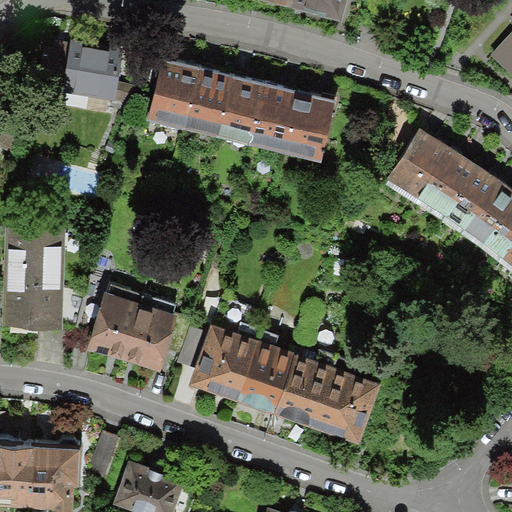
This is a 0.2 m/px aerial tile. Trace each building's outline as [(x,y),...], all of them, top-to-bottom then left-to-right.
[(297,0),(303,1),(317,5),(315,10),(330,14),(331,9),(338,11),(341,0),(297,0)] [(365,0),(358,20),(377,26),(386,0),(365,0)] [(511,32),(493,54),(511,71),(511,32)] [(113,91),(113,95),(134,100),(138,87),(115,81),(120,48),(85,42),(72,40),(71,42),(63,41),(62,50),(44,47),(38,85),(65,89),(67,83),(113,91)] [(172,119),(173,111),(187,114),(199,63),(177,58),(163,54),(149,113),(172,119)] [(0,95),(19,79),(0,58),(0,95)] [(208,65),(199,63),(187,114),(219,122),(232,71),(208,65)] [(252,130),(264,79),(240,73),(232,71),(219,122),(252,130)] [(264,79),(252,130),(284,138),(297,87),(272,81),(264,79)] [(284,138),(283,145),(319,154),(333,95),(308,89),(297,87),(284,138)] [(419,126),(389,172),(419,191),(448,144),(427,131),(419,126)] [(0,141),(13,148),(16,138),(0,129),(0,141)] [(446,208),(477,162),(455,149),(448,144),(419,191),(446,208)] [(477,162),(446,208),(465,222),(497,177),(483,167),(477,162)] [(484,235),(511,197),(511,187),(503,181),(497,177),(465,222),(484,235)] [(511,197),(484,235),(502,250),(511,237),(511,197)] [(76,325),(85,290),(59,283),(61,225),(10,223),(6,318),(20,319),(57,320),(76,325)] [(511,237),(502,250),(511,257),(511,237)] [(124,351),(143,290),(89,274),(85,290),(76,325),(94,329),(91,340),(100,343),(124,351)] [(158,361),(164,342),(181,347),(190,323),(192,317),(172,311),(176,300),(143,290),(124,351),(136,354),(158,361)] [(199,364),(195,375),(205,379),(238,391),(261,325),(246,320),(252,303),(222,292),(210,324),(213,325),(211,331),(190,323),(181,347),(178,357),(199,364)] [(238,391),(239,391),(239,392),(241,395),(243,397),(245,398),(247,399),(250,400),(252,399),(256,398),(257,397),(265,400),(276,404),(297,344),(276,337),(278,331),(261,325),(238,391)] [(310,418),(312,417),(313,417),(337,351),(319,345),(317,352),(297,344),(276,404),(283,406),(294,410),(296,414),(297,415),(299,417),(301,418),(303,419),(305,419),(308,419),(310,418)] [(359,375),(364,361),(337,351),(313,417),(328,422),(356,432),(363,413),(381,420),(393,386),(359,375)] [(90,472),(106,477),(121,434),(103,428),(91,461),(94,462),(90,472)] [(0,496),(30,498),(34,438),(13,437),(7,434),(4,434),(1,434),(0,433),(0,496)] [(34,438),(30,498),(54,500),(56,501),(59,503),(61,503),(63,503),(65,503),(67,502),(69,501),(70,500),(72,476),(77,476),(79,441),(74,434),(63,434),(57,440),(45,439),(34,438)] [(179,479),(180,476),(161,469),(163,462),(152,458),(150,466),(145,464),(131,459),(118,495),(146,505),(144,511),(146,511),(167,511),(168,510),(174,511),(187,511),(197,486),(179,479)]
